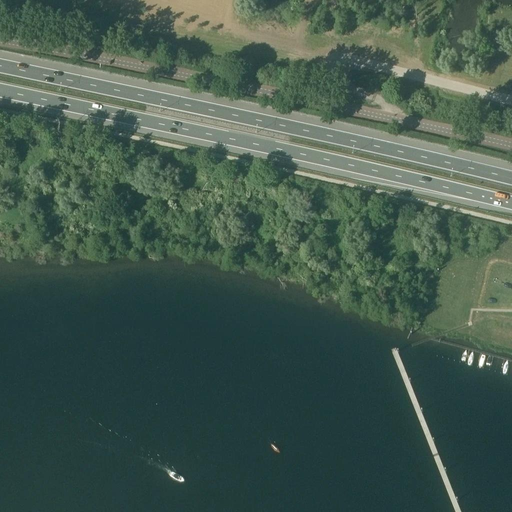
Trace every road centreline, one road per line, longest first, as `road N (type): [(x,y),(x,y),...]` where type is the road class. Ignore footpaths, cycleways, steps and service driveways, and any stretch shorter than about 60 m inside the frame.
road 1 (trunk): [(511,177),(0,66)]
road 2 (unclassified): [(511,151),(0,41)]
road 3 (trunk): [(0,91),(473,193)]
